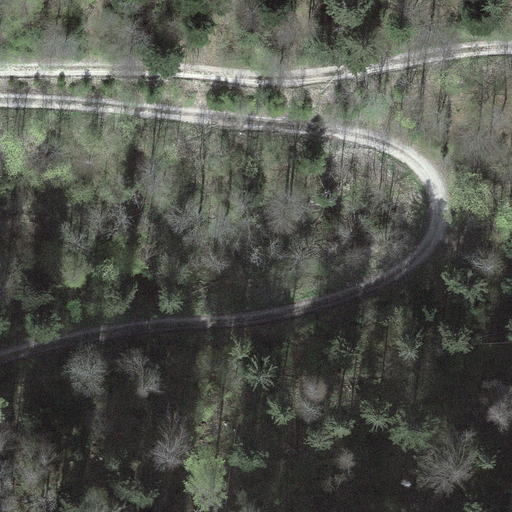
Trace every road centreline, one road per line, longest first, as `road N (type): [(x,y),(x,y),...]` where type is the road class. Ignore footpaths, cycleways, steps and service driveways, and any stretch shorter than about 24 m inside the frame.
road 1 (track): [(0,76),(306,79),(451,55),(511,56)]
road 2 (track): [(0,378),(223,352),(344,306),(428,257),(442,216)]
road 3 (track): [(0,107),(349,137),(405,152),(431,171),(442,216)]
